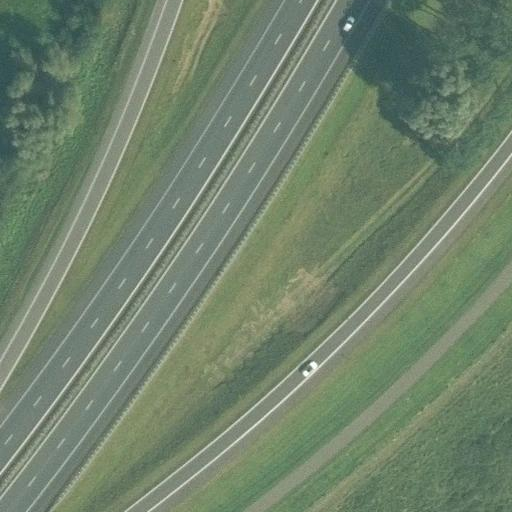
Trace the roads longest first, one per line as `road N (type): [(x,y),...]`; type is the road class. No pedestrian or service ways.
road 1 (motorway): [(6,511),(191,272),(348,0)]
road 2 (motorway): [(295,0),(156,237),(0,455)]
road 3 (motorway): [(137,511),(363,313),(511,142)]
road 4 (motorway): [(172,0),(93,198),(0,376)]
road 5 (unclassified): [(249,511),(333,445),(511,265)]
